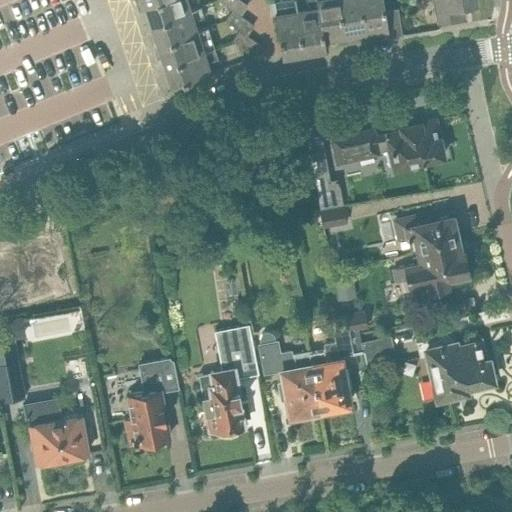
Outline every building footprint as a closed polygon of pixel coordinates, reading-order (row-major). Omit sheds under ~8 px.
[(189,8),(186,0),(144,0),(143,1),(143,2),(150,21),(189,8)] [(240,0),(218,0),(231,9),(240,14),(247,4),(240,0)] [(302,50),(295,10),(296,10),(294,0),(277,0),(272,1),(268,2),(270,14),(274,13),(281,54),(302,50)] [(294,0),(296,10),(295,10),(302,50),(325,47),(323,39),(317,6),(315,0),(305,0),(307,8),(297,10),(295,0),(294,0)] [(315,0),(317,6),(323,39),(343,36),(336,0),(315,0)] [(336,0),(343,36),(364,32),(358,0),(336,0)] [(358,0),(364,32),(387,28),(383,10),(380,0),(358,0)] [(475,0),(420,0),(421,1),(425,0),(432,0),(437,23),(463,18),(461,5),(476,2),(475,0)] [(197,30),(196,29),(193,19),(204,15),(200,5),(189,8),(150,21),(157,42),(197,30)] [(389,36),(402,34),(398,14),(397,7),(383,10),(387,28),(389,36)] [(231,9),(225,19),(239,30),(246,35),(254,24),(240,14),(231,9)] [(213,46),(210,37),(207,25),(196,29),(197,30),(157,42),(163,62),(213,46)] [(239,30),(231,40),(253,55),(260,45),(246,35),(239,30)] [(217,57),(213,46),(163,62),(170,84),(210,71),(206,60),(217,57)] [(331,137),(336,157),(337,163),(380,153),(380,151),(392,148),(395,166),(443,155),(439,136),(438,137),(434,119),(420,122),(419,122),(400,126),(401,129),(374,135),(372,128),(331,137)] [(322,137),(307,140),(315,182),(320,207),(343,203),(338,177),(330,178),(327,179),(319,138),(322,138),(322,137)] [(267,162),(255,165),(259,180),(271,177),(267,162)] [(324,208),(319,209),(320,211),(322,225),(347,221),(345,206),(324,208)] [(418,252),(435,248),(458,242),(452,214),(435,218),(434,211),(396,219),(400,240),(407,239),(410,252),(412,252),(412,253),(418,252)] [(458,242),(435,248),(418,252),(412,253),(415,264),(391,269),(393,283),(409,279),(412,291),(428,288),(428,289),(447,285),(445,277),(469,272),(464,250),(460,251),(458,242)] [(364,309),(340,315),(344,332),(346,331),(346,333),(349,332),(349,329),(359,327),(367,325),(364,309)] [(325,347),(310,350),(310,355),(319,408),(348,403),(340,355),(353,353),(363,351),(359,327),(349,329),(349,332),(346,333),(346,331),(344,332),(340,315),(339,315),(342,328),(332,330),(334,341),(324,343),(325,347)] [(0,402),(24,398),(19,368),(9,319),(0,321),(0,402)] [(234,431),(237,428),(237,423),(243,422),(241,414),(248,412),(246,400),(240,401),(235,375),(257,371),(248,323),(214,330),(221,369),(198,374),(205,413),(214,411),(215,416),(216,415),(218,427),(221,426),(222,430),(226,433),(230,433),(234,431)] [(260,342),(258,342),(264,372),(281,369),(283,379),(278,380),(282,398),(286,397),(289,414),(319,408),(310,355),(310,350),(291,353),(291,349),(280,351),(278,338),(275,339),(274,334),(271,331),(267,330),(263,331),(260,334),(259,338),(260,342)] [(390,333),(363,340),(369,367),(397,361),(390,333)] [(455,340),(442,342),(441,335),(416,341),(419,356),(427,355),(436,397),(466,390),(465,386),(493,380),(488,358),(485,359),(480,338),(456,344),(455,340)] [(178,386),(172,358),(170,357),(169,355),(137,361),(143,392),(129,394),(133,418),(126,420),(130,443),(168,436),(159,389),(178,386)] [(56,397),(22,404),(25,424),(29,423),(31,434),(28,435),(30,449),(34,448),(34,450),(36,461),(87,452),(85,440),(80,412),(59,416),(56,397)]
